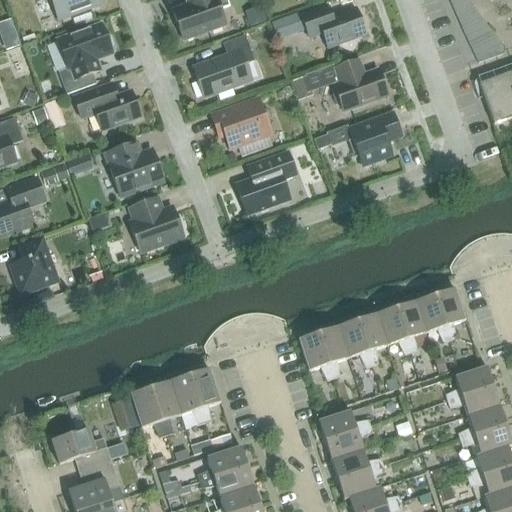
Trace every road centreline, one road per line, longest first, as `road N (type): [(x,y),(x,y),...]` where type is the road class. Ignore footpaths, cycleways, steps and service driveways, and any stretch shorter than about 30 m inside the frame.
road 1 (residential): [(435,90),(453,145),(436,172),(217,251)]
road 2 (track): [(256,357),(263,348),(511,265)]
road 3 (residential): [(217,251),(126,0)]
road 4 (track): [(511,357),(282,431)]
road 5 (residential): [(217,251),(0,332)]
road 6 (residential): [(311,511),(256,357)]
